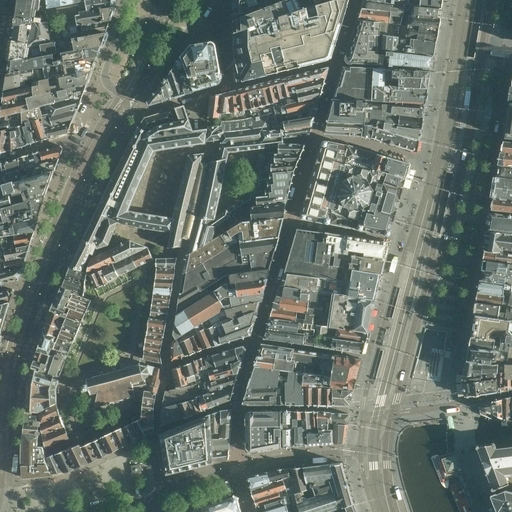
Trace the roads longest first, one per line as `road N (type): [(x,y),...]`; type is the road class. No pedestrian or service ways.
road 1 (tertiary): [(393,511),(387,432),(445,232),(487,0)]
road 2 (residential): [(0,455),(16,331),(76,173),(122,95)]
road 3 (residential): [(122,95),(166,59),(207,0)]
